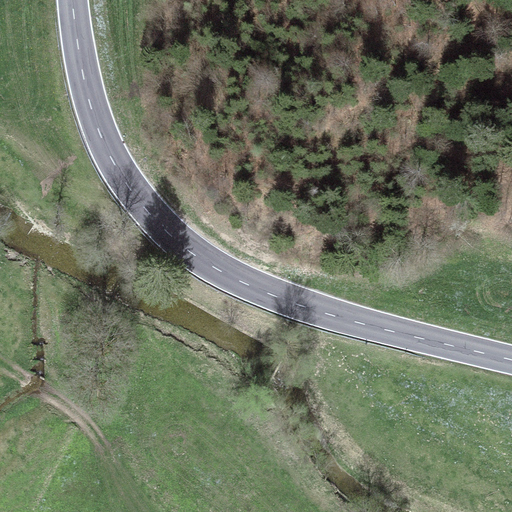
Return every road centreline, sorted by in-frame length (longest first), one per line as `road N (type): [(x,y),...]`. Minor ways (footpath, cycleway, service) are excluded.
road 1 (secondary): [(511,360),(300,305),(187,250),(110,157),(83,77),(72,0)]
road 2 (track): [(0,364),(86,423),(117,467)]
